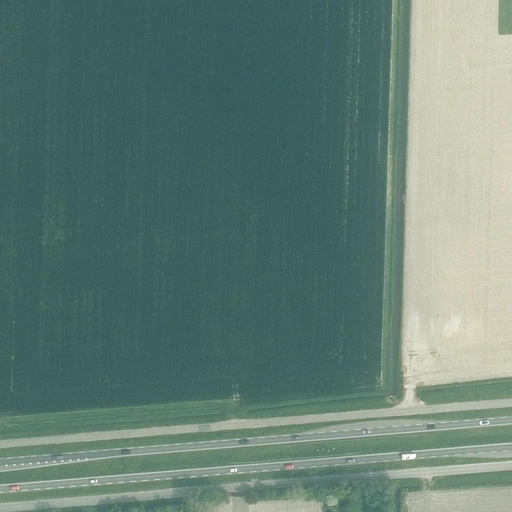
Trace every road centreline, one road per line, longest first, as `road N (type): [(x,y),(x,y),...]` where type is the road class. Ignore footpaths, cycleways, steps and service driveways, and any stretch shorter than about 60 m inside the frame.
road 1 (primary): [(511,420),(0,463)]
road 2 (primary): [(0,489),(511,447)]
road 3 (unclassified): [(0,508),(511,466)]
road 4 (unclassified): [(0,444),(511,404)]
